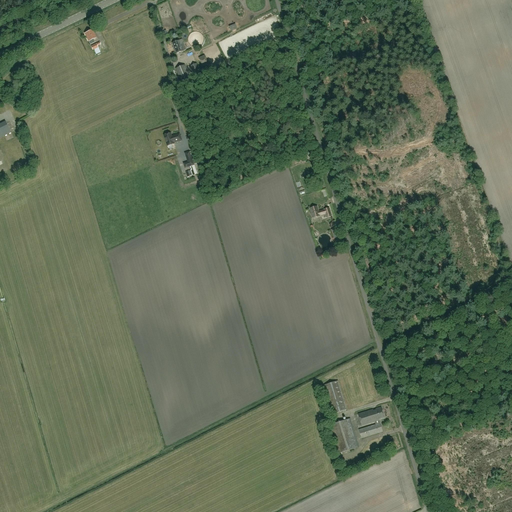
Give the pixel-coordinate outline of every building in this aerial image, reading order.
[(89,42),(96,38),(92,30),(85,34),(89,42)] [(176,54),(183,51),(179,41),(172,43),(175,49),(174,50),(176,54)] [(209,67),(206,58),(200,60),(203,69),(209,67)] [(201,73),(197,63),(191,66),(194,73),(195,76),(201,73)] [(180,81),(190,78),(185,65),(176,69),(180,81)] [(0,137),(12,133),(7,122),(0,124),(0,137)] [(171,133),(164,136),(167,146),(174,144),(174,143),(182,140),(180,134),(172,137),(171,133)] [(187,164),(184,165),(185,169),(194,165),(190,152),(186,153),(189,163),(187,164)] [(310,209),(313,218),(326,215),(327,218),(332,216),(329,208),(319,211),(317,206),(310,209)] [(343,247),(339,237),(337,228),(332,229),(338,248),(343,247)] [(333,414),(347,410),(338,381),(324,385),(333,414)] [(379,419),(385,418),(382,407),(358,414),(362,426),(380,421),(379,419)] [(337,454),(359,447),(350,419),(328,426),(337,454)] [(361,438),(383,432),(380,423),(359,430),(361,438)]
